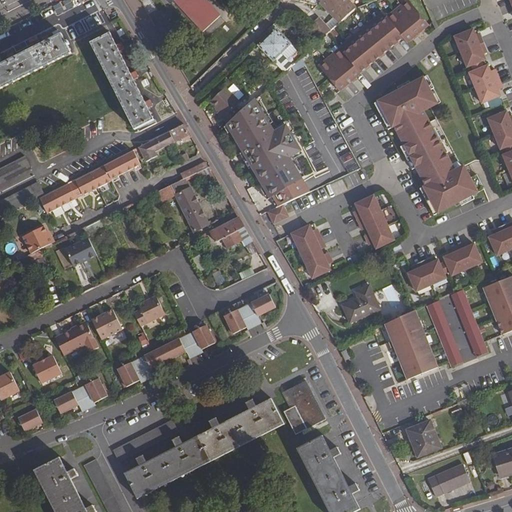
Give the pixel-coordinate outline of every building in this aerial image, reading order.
[(167,0),(170,4),(173,1),(202,33),(219,17),(203,0),(167,0)] [(339,49),(318,67),(332,84),(338,90),(339,92),(361,75),(360,74),(403,39),(407,44),(429,26),(407,0),(386,17),(382,12),(339,48),(339,49)] [(322,0),(320,3),(334,18),(339,24),(355,9),(357,7),(351,1),(352,0),(322,0)] [(325,37),(331,31),(326,25),(318,18),(312,23),(325,37)] [(331,31),(339,24),(334,18),(326,25),(331,31)] [(292,44),(276,28),(258,46),(274,62),(281,55),(292,66),(301,58),(303,57),(291,44),(292,44)] [(473,30),(454,37),(460,53),(484,43),(481,37),(476,39),(475,36),(473,30)] [(0,89),(71,54),(62,34),(50,40),(49,37),(45,36),(41,38),(44,43),(34,48),(15,58),(14,55),(11,54),(7,56),(9,61),(0,65),(0,89)] [(138,89),(134,81),(137,80),(138,76),(136,72),(131,74),(122,58),(119,52),(122,50),(123,46),(122,43),(116,46),(110,34),(92,44),(135,130),(153,120),(150,113),(148,110),(151,108),(152,105),(150,100),(145,103),(138,89)] [(484,43),(460,53),(467,68),(485,60),(483,54),(482,51),(486,50),(484,43)] [(281,55),(274,62),(284,73),(285,73),(291,67),(292,66),(281,55)] [(301,58),(292,66),(291,67),(294,72),(305,66),(301,58)] [(488,66),(469,74),(475,89),(499,80),(496,73),(491,75),(490,72),(488,66)] [(423,78),(378,102),(392,129),(394,128),(426,187),(424,188),(438,215),(478,193),(467,173),(458,177),(455,171),(446,154),(444,155),(431,131),(433,130),(423,112),(433,107),(428,98),(432,95),(423,78)] [(499,80),(475,89),(482,105),(500,97),(498,91),(497,88),(501,86),(499,80)] [(338,90),(332,84),(320,94),(324,102),(338,90)] [(240,113),(235,108),(240,104),(225,87),(210,102),(218,111),(217,113),(227,124),(240,113)] [(428,98),(433,107),(437,105),(432,95),(428,98)] [(240,113),(227,124),(226,125),(262,184),(263,183),(271,197),(270,198),(276,208),(282,206),(311,193),(289,158),(301,151),(286,126),(274,133),(254,100),(240,113)] [(341,105),(333,110),(338,120),(346,115),(341,105)] [(288,116),(305,146),(316,139),(298,110),(288,116)] [(507,112),(488,120),(494,135),(511,127),(511,120),(510,121),(509,118),(507,112)] [(155,153),(182,139),(190,135),(184,125),(147,144),(153,154),(155,153)] [(511,127),(494,135),(501,150),(511,145),(511,127)] [(155,153),(153,154),(147,144),(139,148),(144,159),(146,162),(157,156),(155,153)] [(105,166),(112,180),(141,165),(133,151),(105,166)] [(511,152),(503,156),(509,172),(511,170),(511,152)] [(0,168),(0,185),(31,170),(25,157),(0,168)] [(208,169),(205,163),(192,169),(194,175),(196,173),(199,172),(208,169)] [(69,184),(77,200),(112,181),(112,180),(105,166),(69,184)] [(464,166),(455,171),(458,177),(467,173),(464,166)] [(216,176),(211,167),(209,167),(208,169),(199,172),(196,173),(202,182),(216,176)] [(192,169),(180,175),(183,180),(186,178),(194,175),(192,169)] [(194,233),(209,226),(186,178),(183,180),(170,186),(169,187),(158,192),(162,202),(175,196),(194,233)] [(0,218),(39,199),(45,196),(38,182),(0,201),(0,218)] [(47,214),(77,200),(69,184),(45,196),(39,199),(47,214)] [(374,197),(356,206),(359,211),(360,214),(355,217),(358,223),(381,212),(374,197)] [(288,217),(282,206),(276,208),(267,213),(272,224),(288,217)] [(381,212),(358,223),(361,229),(366,227),(367,229),(367,230),(370,235),(388,227),(381,212)] [(245,227),(240,216),(239,217),(211,231),(216,242),(216,243),(223,239),(228,248),(242,241),(244,246),(253,242),(245,227)] [(509,224),(502,227),(511,248),(511,228),(511,229),(509,224)] [(22,237),(31,255),(40,250),(55,243),(52,235),(50,236),(45,226),(22,237)] [(313,233),(310,227),(292,236),(299,250),(317,242),(322,240),(319,233),(314,235),(313,233)] [(370,235),(365,237),(368,244),(373,242),(374,244),(377,250),(395,242),(388,227),(370,235)] [(495,236),(490,239),(498,257),(511,250),(511,248),(502,227),(496,230),(498,235),(495,236)] [(75,267),(98,256),(89,238),(66,250),(75,267)] [(325,246),(322,240),(299,250),(306,265),(324,257),(322,251),(320,248),(325,246)] [(12,242),(5,246),(10,255),(17,251),(12,242)] [(464,244),(457,247),(468,270),(483,264),(475,245),(469,248),(466,249),(464,244)] [(451,256),(445,259),(453,277),(468,270),(457,247),(451,250),(453,255),(451,256)] [(43,257),(40,250),(31,255),(30,255),(33,261),(43,257)] [(332,261),(329,254),(324,257),(306,265),(313,280),(331,272),(329,266),(327,263),(332,261)] [(33,261),(38,271),(47,266),(43,257),(33,261)] [(428,261),(422,263),(432,286),(447,280),(439,261),(433,264),(430,265),(428,261)] [(422,263),(415,266),(418,271),(415,272),(409,275),(417,293),(432,286),(422,263)] [(511,276),(484,288),(503,335),(511,331),(511,276)] [(350,323),(380,310),(369,286),(355,292),(358,299),(342,306),(350,323)] [(453,295),(477,357),(489,353),(464,290),(453,295)] [(269,294),(245,306),(248,313),(253,311),(256,317),(276,308),(274,303),(269,294)] [(141,311),(134,314),(141,327),(165,315),(156,297),(138,305),(141,311)] [(452,368),(463,363),(439,302),(427,306),(452,368)] [(248,313),(245,306),(225,316),(233,334),(247,327),(242,316),(248,313)] [(112,310),(98,317),(92,320),(101,340),(108,336),(122,329),(112,310)] [(248,331),(260,325),(256,317),(253,311),(248,313),(242,316),(247,327),(248,331)] [(440,367),(415,311),(385,325),(393,342),(390,344),(394,351),(397,350),(411,380),(440,367)] [(71,331),(56,339),(67,362),(98,346),(87,324),(72,332),(71,331)] [(206,325),(186,335),(190,342),(196,339),(201,349),(215,343),(206,325)] [(138,336),(140,346),(147,344),(144,334),(138,336)] [(152,335),(146,338),(150,346),(156,343),(152,335)] [(190,342),(186,335),(162,346),(169,360),(186,352),(183,345),(190,342)] [(196,356),(203,353),(201,349),(196,339),(190,342),(195,353),(196,356)] [(183,345),(186,352),(190,359),(196,356),(195,353),(190,342),(183,345)] [(162,346),(137,359),(141,366),(148,363),(151,369),(169,360),(162,346)] [(340,351),(344,360),(349,358),(345,349),(340,351)] [(53,357),(32,367),(41,385),(62,375),(53,357)] [(141,366),(137,359),(118,369),(126,387),(140,380),(134,369),(141,366)] [(148,363),(141,366),(148,380),(155,376),(151,369),(148,363)] [(141,366),(134,369),(140,380),(142,383),(148,380),(141,366)] [(0,400),(0,401),(19,392),(10,374),(0,378),(0,400)] [(98,377),(78,387),(82,394),(88,391),(94,402),(107,395),(98,377)] [(297,436),(325,420),(306,381),(287,391),(295,406),(284,413),(297,436)] [(453,390),(458,403),(474,397),(469,384),(453,390)] [(82,394),(78,387),(54,399),(61,413),(78,404),(75,398),(82,394)] [(94,402),(88,391),(82,394),(89,408),(95,405),(94,402)] [(89,408),(82,394),(75,398),(78,404),(82,412),(89,408)] [(125,474),(136,497),(283,422),(271,399),(264,403),(265,405),(133,473),(132,470),(125,474)] [(132,470),(133,473),(265,405),(264,403),(256,406),(253,400),(246,403),(249,410),(220,425),(216,418),(209,422),(213,429),(183,444),(180,437),(173,441),(176,447),(147,462),(143,456),(136,459),(139,466),(132,470)] [(36,408),(18,417),(25,431),(43,423),(36,408)] [(113,451),(119,462),(179,433),(172,420),(113,451)] [(418,458),(441,449),(431,421),(410,429),(414,439),(411,440),(418,458)] [(136,497),(138,500),(284,425),(283,422),(136,497)] [(328,452),(324,445),(326,443),(323,436),(300,448),(332,511),(355,511),(360,509),(356,502),(354,504),(347,490),(328,452)] [(332,511),(300,448),(297,449),(329,511),(332,511)] [(500,478),(511,474),(511,449),(493,455),(500,478)] [(96,511),(93,506),(86,509),(71,479),(78,476),(74,469),(68,473),(63,465),(60,458),(57,459),(84,511),(96,511)] [(58,511),(84,511),(57,459),(37,470),(58,511)] [(107,511),(122,511),(96,460),(83,466),(107,511)] [(436,498),(470,483),(463,464),(428,480),(436,498)] [(58,511),(37,470),(34,471),(55,511),(58,511)]
